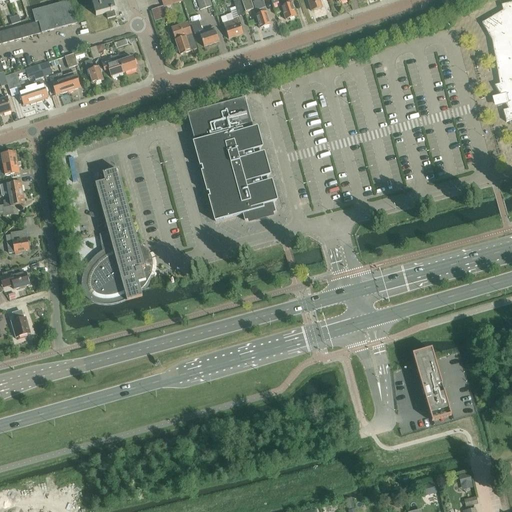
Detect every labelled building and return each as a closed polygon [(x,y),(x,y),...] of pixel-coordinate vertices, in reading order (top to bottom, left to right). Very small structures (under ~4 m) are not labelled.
[(97,0),(92,2),(96,17),(106,14),(107,20),(116,18),(114,12),(115,12),(111,0),(97,0)] [(209,0),(196,0),(200,11),(212,7),(209,0)] [(239,0),(237,0),(233,1),(238,17),(244,16),(239,0)] [(250,0),(245,0),(242,1),(246,13),(254,10),(250,0)] [(285,0),(280,0),(283,5),(281,6),(285,21),(296,17),(290,0),(286,1),(285,0)] [(318,0),(307,0),(311,12),(322,9),(318,0)] [(32,12),(35,24),(39,23),(42,34),(77,25),(71,1),(32,12)] [(258,16),(255,16),(260,30),(270,26),(264,9),(265,9),(262,1),(253,4),(256,12),(258,16)] [(503,12),(482,24),(492,42),(500,85),(494,87),(500,96),(500,97),(499,97),(495,98),(497,107),(504,105),(505,105),(508,110),(503,112),(506,123),(511,121),(511,3),(501,6),(503,12)] [(163,8),(152,11),(154,18),(165,15),(163,8)] [(228,23),(223,24),(228,40),(244,35),(238,19),(233,21),(231,15),(226,16),(228,23)] [(39,23),(35,24),(32,24),(35,36),(42,34),(39,23)] [(181,26),(171,29),(175,41),(180,56),(191,52),(197,50),(192,35),(188,24),(185,25),(184,23),(180,24),(181,26)] [(32,24),(26,26),(29,38),(35,36),(32,24)] [(26,26),(19,28),(22,40),(29,38),(26,26)] [(200,26),(192,28),(195,35),(199,34),(204,48),(219,43),(214,29),(202,32),(200,26)] [(19,28),(12,30),(15,41),(22,40),(19,28)] [(12,30),(6,32),(9,43),(15,41),(12,30)] [(6,32),(0,33),(0,37),(2,45),(9,43),(6,32)] [(126,41),(114,45),(116,50),(128,46),(126,41)] [(98,54),(96,48),(90,50),(94,60),(99,58),(98,54)] [(83,53),(75,56),(77,61),(85,58),(83,53)] [(74,55),(65,58),(69,69),(77,67),(74,55)] [(125,56),(118,58),(124,75),(137,70),(133,58),(127,60),(125,56)] [(109,59),(101,62),(105,73),(109,71),(111,79),(124,75),(118,58),(118,57),(109,60),(109,59)] [(91,62),(85,64),(90,80),(91,80),(93,85),(103,82),(99,68),(94,69),(91,62)] [(48,64),(41,66),(45,77),(52,75),(48,64)] [(41,66),(36,68),(40,79),(45,77),(41,66)] [(32,69),(25,71),(26,73),(28,79),(34,77),(32,69)] [(5,78),(7,86),(9,91),(15,90),(14,89),(13,86),(20,84),(17,76),(16,74),(5,78)] [(75,74),(63,78),(68,93),(74,91),(74,90),(80,88),(75,74)] [(68,93),(63,78),(60,79),(59,75),(50,79),(56,96),(62,94),(62,95),(68,93)] [(35,87),(31,89),(36,104),(42,102),(42,101),(48,99),(42,81),(34,84),(35,87)] [(36,104),(31,89),(24,91),(23,87),(18,89),(23,107),(30,105),(30,106),(36,104)] [(7,100),(0,101),(0,116),(11,113),(7,100)] [(187,115),(185,116),(187,122),(193,144),(199,169),(201,168),(203,173),(201,173),(206,194),(208,194),(210,199),(208,199),(214,224),(242,216),(245,224),(276,215),(273,205),(275,204),(269,183),(268,184),(267,179),(268,179),(262,155),(260,156),(259,151),(260,151),(255,130),(253,130),(252,125),(245,101),(240,103),(240,102),(187,115)] [(0,162),(2,162),(3,167),(17,164),(15,153),(0,155),(0,162)] [(17,164),(3,167),(4,171),(0,172),(0,178),(19,175),(17,164)] [(82,284),(82,285),(81,286),(82,286),(82,287),(82,288),(82,289),(82,290),(82,291),(83,292),(83,293),(84,294),(84,295),(85,296),(85,297),(86,298),(87,299),(88,300),(89,301),(90,302),(91,303),(92,303),(93,303),(93,302),(92,302),(91,302),(124,293),(140,288),(144,287),(144,288),(145,286),(146,285),(147,284),(147,282),(148,282),(148,281),(149,280),(149,279),(150,278),(150,277),(151,276),(151,274),(152,273),(152,272),(152,271),(152,270),(152,269),(153,268),(153,267),(153,266),(152,266),(150,267),(147,256),(149,254),(150,254),(149,254),(149,253),(148,252),(148,251),(147,251),(146,250),(145,249),(144,248),(143,248),(142,247),(141,247),(140,246),(139,246),(138,246),(120,179),(118,171),(103,175),(105,183),(100,185),(95,186),(104,219),(108,233),(104,235),(99,236),(99,237),(102,252),(101,253),(100,253),(100,254),(98,255),(97,256),(96,257),(95,258),(93,259),(92,260),(91,262),(90,263),(89,264),(89,265),(88,265),(87,267),(87,268),(86,269),(85,270),(85,272),(84,273),(84,274),(83,275),(83,276),(83,277),(82,278),(82,279),(82,280),(82,281),(82,282),(82,283),(82,284)] [(21,183),(0,187),(2,198),(9,197),(23,194),(21,183)] [(3,202),(4,206),(4,209),(12,207),(25,205),(23,194),(9,197),(9,201),(3,202)] [(4,209),(4,206),(0,207),(0,216),(3,216),(3,217),(14,215),(12,207),(4,209)] [(9,255),(15,254),(15,256),(21,255),(21,253),(29,251),(27,237),(26,238),(25,232),(11,235),(11,237),(6,237),(9,255)] [(23,275),(21,269),(11,272),(12,276),(0,279),(2,286),(12,283),(14,291),(30,286),(26,274),(23,275)] [(15,322),(12,323),(16,339),(18,339),(18,341),(24,339),(24,337),(30,335),(25,319),(23,320),(21,313),(13,315),(15,322)] [(432,351),(412,356),(413,361),(423,392),(421,392),(423,399),(424,398),(428,410),(432,423),(451,418),(450,414),(448,405),(447,402),(438,372),(433,353),(432,351)] [(469,475),(459,478),(461,485),(471,482),(469,475)] [(434,485),(419,489),(422,498),(436,494),(434,485)] [(476,498),(464,501),(466,508),(478,506),(476,498)]
